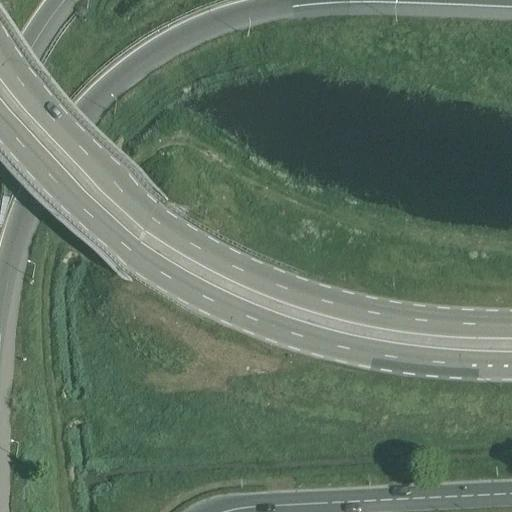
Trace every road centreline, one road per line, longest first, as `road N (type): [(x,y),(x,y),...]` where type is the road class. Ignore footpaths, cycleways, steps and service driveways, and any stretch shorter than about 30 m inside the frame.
road 1 (secondary): [(511,324),(337,305),(220,259),(80,161),(0,63)]
road 2 (secondary): [(0,132),(89,222),(213,302),(342,346),(511,364)]
road 3 (motorway): [(0,280),(24,187),(97,92),(141,54),(198,23),(299,0)]
road 4 (tertiary): [(238,511),(511,494)]
